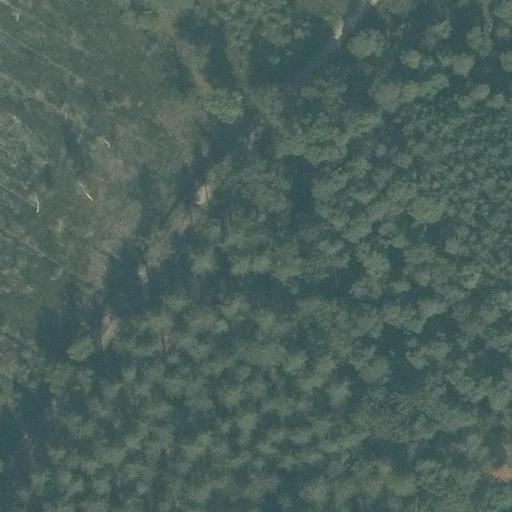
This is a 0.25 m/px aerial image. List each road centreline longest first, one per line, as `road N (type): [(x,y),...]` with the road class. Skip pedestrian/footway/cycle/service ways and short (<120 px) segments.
road 1 (track): [(239,160),(0,487)]
road 2 (track): [(377,0),(239,160)]
road 3 (track): [(239,160),(147,0)]
